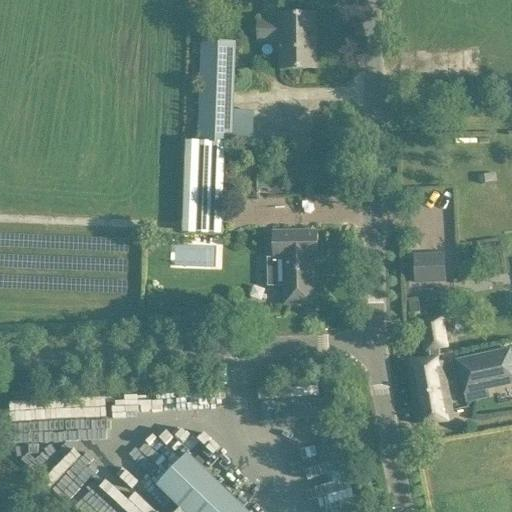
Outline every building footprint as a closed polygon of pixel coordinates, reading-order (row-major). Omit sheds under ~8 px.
[(281,15),(281,21),(257,22),(257,41),(281,41),(281,69),(315,69),(314,15),(281,15)] [(182,234),(221,235),(224,144),(232,144),(236,42),(201,41),(201,44),(192,44),(192,54),(201,54),(197,141),(185,141),(182,234)] [(312,305),(311,259),(318,259),(318,232),(298,232),(272,232),(273,259),(284,259),(284,268),(285,305),(312,305)] [(495,244),(477,247),(479,260),(498,257),(495,244)] [(449,282),(446,256),(418,260),(421,286),(449,282)] [(418,301),(409,302),(410,312),(419,311),(418,301)] [(454,421),(444,362),(440,363),(440,349),(447,348),(442,318),(420,321),(425,351),(430,351),(430,363),(408,365),(418,425),(419,425),(454,421)] [(511,383),(511,362),(509,350),(457,363),(465,394),(511,383)] [(290,445),(297,497),(350,490),(343,438),(290,445)] [(246,511),(187,455),(157,486),(181,509),(178,511),(246,511)]
